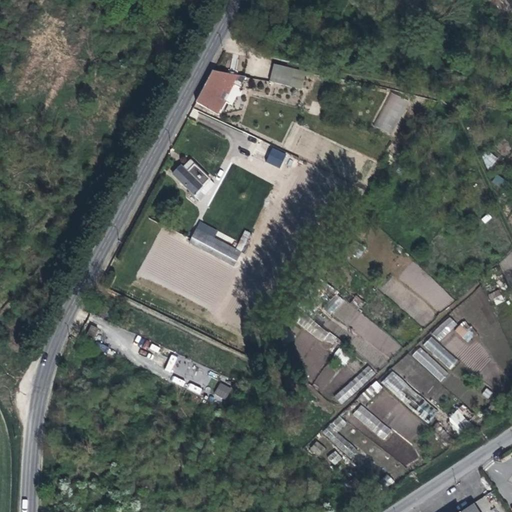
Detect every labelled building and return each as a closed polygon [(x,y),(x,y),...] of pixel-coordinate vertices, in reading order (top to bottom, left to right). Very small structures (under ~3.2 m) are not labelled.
[(484,0),(493,19),(502,15),(494,0),(484,0)] [(272,15),(266,12),(262,20),(269,23),(272,15)] [(273,86),(291,90),(296,76),(286,72),(276,68),(270,85),(273,86)] [(242,78),(214,72),(197,103),(219,115),(234,86),(241,89),(246,79),(242,78)] [(393,134),(408,101),(390,92),(374,126),(393,134)] [(255,144),(252,155),(267,158),(270,147),(255,144)] [(266,162),(280,168),(286,154),(272,147),(266,162)] [(487,152),(482,159),(489,172),(497,161),(487,152)] [(209,193),(208,192),(204,188),(210,181),(211,180),(191,162),(184,169),(181,167),(173,176),(195,197),(200,202),(209,193)] [(215,185),(210,181),(204,188),(208,192),(215,185)] [(200,224),(197,230),(219,241),(222,236),(200,224)] [(242,253),(219,241),(197,230),(192,240),(190,244),(234,267),(242,253)] [(499,289),(490,294),(495,305),(504,300),(499,289)] [(20,318),(34,297),(28,293),(14,315),(20,318)] [(331,314),(344,302),(337,294),(324,307),(331,314)] [(112,307),(106,303),(100,315),(106,318),(112,307)] [(380,370),(400,345),(347,303),(337,316),(357,333),(365,323),(374,330),(367,339),(382,352),(372,364),(380,370)] [(298,321),(320,339),(326,332),(304,314),(298,321)] [(101,330),(94,327),(90,335),(97,338),(101,330)] [(333,354),(344,364),(350,358),(340,348),(333,354)] [(367,365),(334,397),(342,405),(375,373),(367,365)] [(410,409),(420,399),(393,370),(383,380),(410,409)] [(376,381),(365,391),(370,398),(382,388),(376,381)] [(220,382),(213,394),(225,400),(231,388),(220,382)] [(352,414),(383,441),(391,431),(361,404),(352,414)] [(428,422),(435,409),(426,404),(419,416),(428,422)] [(460,433),(471,423),(457,409),(447,419),(460,433)] [(121,453),(120,441),(97,443),(99,456),(121,453)] [(318,455),(324,448),(317,441),(310,449),(318,455)] [(334,465),(342,458),(335,450),(327,457),(334,465)]
